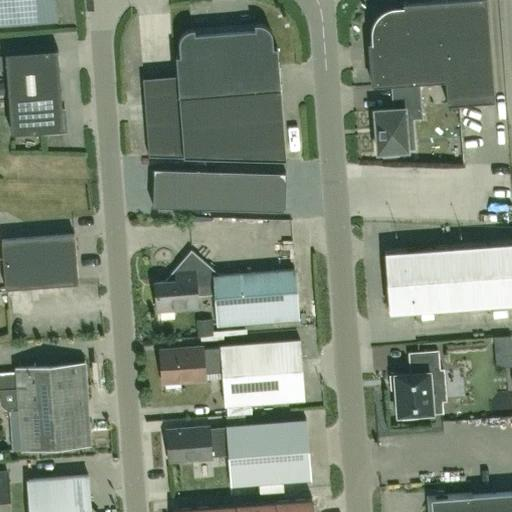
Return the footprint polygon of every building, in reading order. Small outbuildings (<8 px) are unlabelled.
[(54,0),(0,0),(0,22),(56,19),(54,0)] [(447,104),(494,100),(486,0),(435,0),(403,3),(403,5),(395,6),(391,6),(387,7),(383,9),(380,12),(375,18),(373,21),(372,25),(371,29),(371,33),(372,41),(369,41),(372,85),(445,80),(447,104)] [(286,159),(280,89),(277,47),(273,47),(272,36),(272,34),(271,32),(270,30),(269,28),(268,27),(266,25),(264,24),(262,23),(260,23),(258,23),(254,23),(254,29),(195,33),(195,28),(191,28),(189,29),(187,29),(185,30),(183,32),(182,33),(180,35),(179,37),(179,39),(178,41),(178,43),(179,54),(175,55),(179,97),(144,99),(148,155),(286,159)] [(5,52),(11,132),(63,128),(57,48),(5,52)] [(374,109),(378,152),(382,151),(382,156),(399,155),(399,150),(407,149),(405,118),(422,117),(420,95),(419,95),(420,106),(374,109)] [(218,207),(219,169),(153,167),(152,205),(218,207)] [(285,171),(219,169),(218,207),(284,209),(285,171)] [(233,211),(233,223),(250,222),(250,210),(233,211)] [(75,234),(2,239),(6,288),(78,282),(75,234)] [(511,241),(385,251),(389,303),(398,311),(511,302),(511,241)] [(173,281),(155,282),(157,310),(198,306),(196,287),(213,268),(191,249),(190,250),(192,252),(178,268),(178,274),(173,281)] [(295,269),(214,275),(218,325),(299,319),(295,269)] [(1,330),(11,330),(10,307),(0,308),(1,330)] [(494,348),(510,346),(509,336),(493,337),(494,348)] [(160,349),(163,382),(205,379),(223,377),(225,405),(305,398),(300,339),(220,345),(220,347),(203,348),(203,346),(160,349)] [(442,401),(445,400),(443,369),(439,369),(437,350),(409,352),(411,371),(394,373),(394,375),(390,375),(391,388),(395,388),(397,414),(402,414),(403,417),(416,416),(416,413),(443,411),(442,401)] [(0,389),(1,390),(2,403),(9,409),(19,408),(22,448),(91,443),(85,362),(16,367),(16,372),(0,372),(0,389)] [(210,426),(167,429),(169,461),(212,458),(212,456),(228,455),(231,485),(311,478),(306,418),(226,424),(226,426),(210,427),(210,426)] [(8,471),(0,471),(0,511),(11,511),(8,471)] [(28,479),(30,511),(96,511),(91,507),(88,474),(28,479)] [(511,511),(511,491),(431,497),(431,511),(511,511)] [(313,511),(312,498),(173,509),(173,511),(313,511)]
